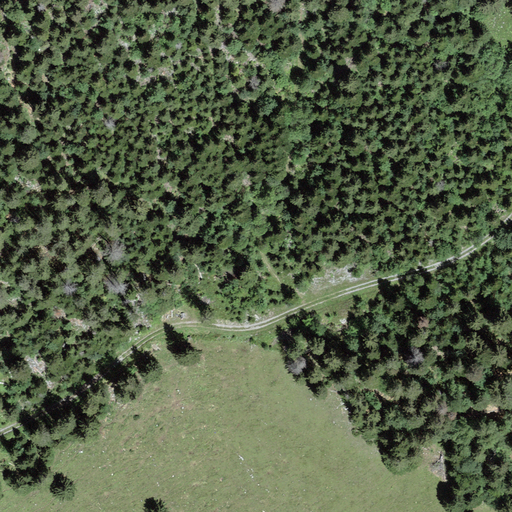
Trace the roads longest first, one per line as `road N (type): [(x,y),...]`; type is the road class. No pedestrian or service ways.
road 1 (track): [(312,303),(246,328),(162,328),(61,403),(0,432)]
road 2 (track): [(511,217),(439,264),(312,303)]
